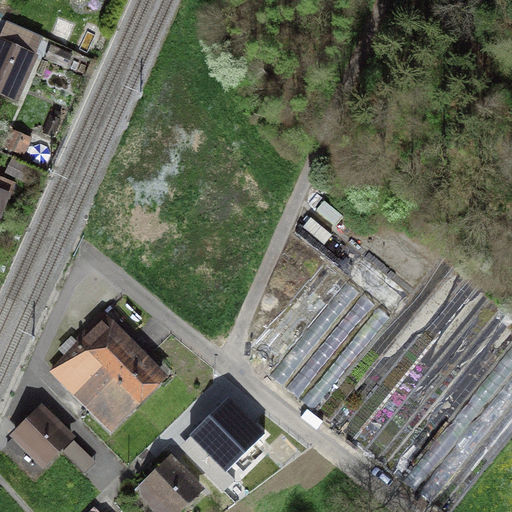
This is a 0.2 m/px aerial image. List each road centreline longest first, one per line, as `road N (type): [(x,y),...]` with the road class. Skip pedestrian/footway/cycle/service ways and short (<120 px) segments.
road 1 (unclassified): [(232,371),(383,0)]
road 2 (residential): [(232,371),(406,511)]
